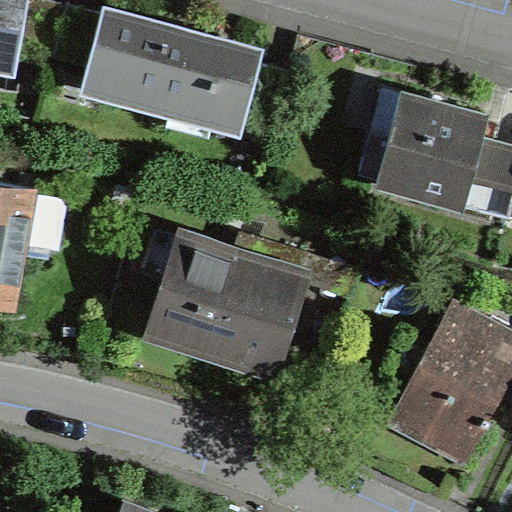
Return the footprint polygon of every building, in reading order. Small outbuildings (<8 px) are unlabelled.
[(0,0),(0,51),(17,55),(19,44),(53,53),(67,0),(66,0),(0,0)] [(53,53),(86,62),(84,72),(128,84),(125,94),(242,124),(245,115),(275,122),(288,69),(259,61),(261,52),(172,28),(67,0),(53,53)] [(378,177),(508,211),(511,195),(511,144),(479,136),(485,112),(419,94),(402,90),(378,177)] [(0,302),(13,305),(35,186),(0,179),(0,302)] [(196,342),(275,367),(307,268),(281,260),(287,243),(240,229),(235,245),(180,228),(148,327),(196,342)] [(511,337),(451,306),(395,413),(421,427),(466,450),(511,362),(511,337)] [(159,511),(124,498),(118,511),(159,511)]
